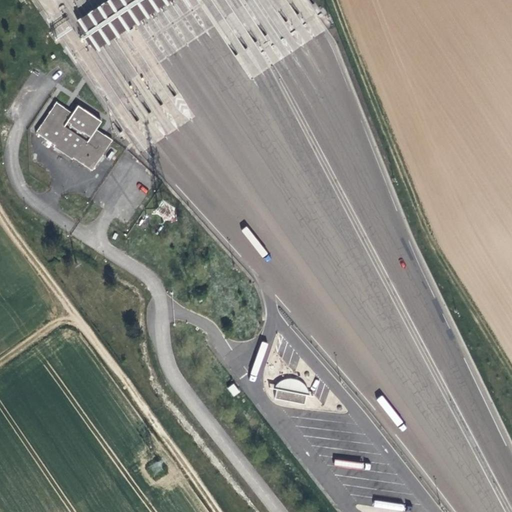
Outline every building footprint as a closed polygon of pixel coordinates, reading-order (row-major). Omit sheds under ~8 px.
[(110,0),(74,24),(94,53),(144,20),(174,0),(110,0)] [(76,108),(71,115),(55,104),(34,135),(91,174),(113,142),(96,131),(101,125),(76,108)] [(276,387),(274,396),(303,401),(305,393),(311,394),(311,393),(308,392),(307,387),(304,383),(299,379),(293,377),(287,377),(280,379),(276,381),(273,385),(270,384),(269,385),(276,387)] [(313,396),(324,401),(331,386),(319,381),(313,396)] [(227,387),(233,397),(239,393),(234,383),(227,387)] [(158,460),(148,468),(155,476),(165,469),(158,460)]
